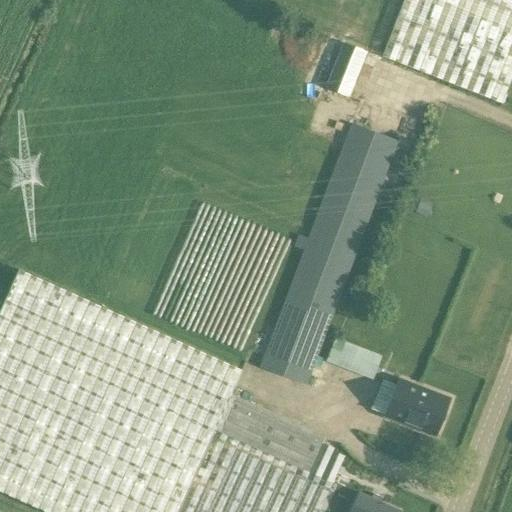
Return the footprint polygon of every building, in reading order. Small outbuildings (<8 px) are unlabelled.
[(511,0),(257,0),(256,2),(384,54),(382,58),(502,104),(511,79),(511,0)] [(362,63),(338,54),(325,87),(349,97),(362,63)] [(307,387),(398,141),(351,124),(307,239),(298,236),(294,248),(303,251),(259,368),(307,387)] [(19,270),(0,311),(0,492),(44,511),(319,511),(333,483),(309,473),(319,451),(325,437),(248,403),(238,398),(231,395),(241,371),(19,270)] [(326,361),(374,376),(381,353),(333,338),(326,361)] [(435,435),(449,400),(398,381),(385,416),(435,435)] [(350,511),(399,511),(379,503),(381,498),(372,494),(370,499),(359,494),(350,511)]
